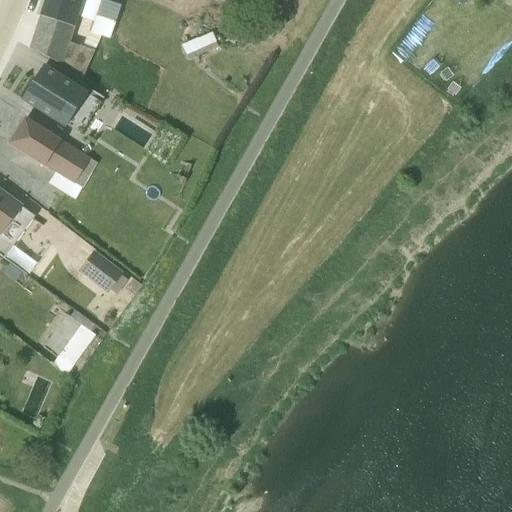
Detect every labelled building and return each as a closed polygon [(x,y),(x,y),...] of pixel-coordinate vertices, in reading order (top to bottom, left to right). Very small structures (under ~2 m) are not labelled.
[(101,1),(97,0),(45,0),(29,49),(52,61),(83,78),(101,37),(110,39),(115,23),(96,17),(101,1)] [(115,23),(120,7),(101,1),(96,17),(115,23)] [(215,30),(185,43),(191,58),(222,45),(215,30)] [(22,101),(79,137),(100,104),(86,96),(89,91),(83,78),(52,61),(39,81),(36,79),(35,80),(22,101)] [(89,200),(98,208),(101,206),(111,213),(119,204),(125,207),(136,189),(61,140),(25,120),(10,144),(45,168),(55,174),(48,184),(74,200),(81,189),(83,189),(93,172),(105,180),(89,200)] [(0,256),(4,259),(33,218),(20,208),(22,206),(0,190),(0,256)] [(94,252),(79,272),(107,294),(111,291),(116,296),(127,282),(121,276),(123,274),(94,252)] [(43,349),(56,359),(53,364),(50,363),(49,365),(73,381),(107,336),(75,312),(70,318),(51,305),(36,325),(52,337),(43,349)]
